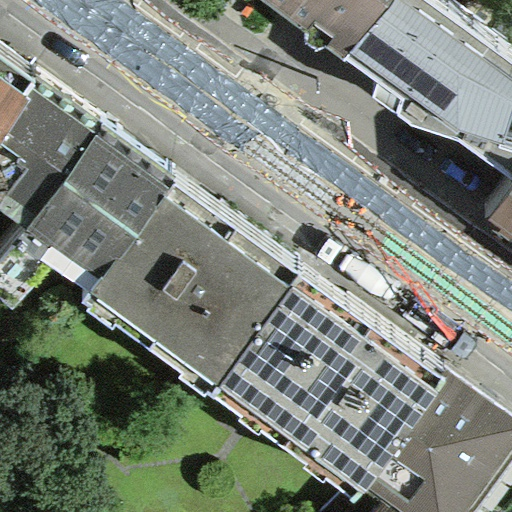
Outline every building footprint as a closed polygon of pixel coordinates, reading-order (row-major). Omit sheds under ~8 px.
[(292,0),(344,37),(371,0),(292,0)] [(420,6),(424,0),(371,0),(344,37),(315,78),(341,97),(412,148),(482,51),(420,6)] [(0,109),(35,61),(0,35),(0,109)] [(0,109),(0,168),(7,174),(0,183),(31,206),(102,109),(60,79),(35,61),(0,109)] [(102,109),(31,206),(0,239),(0,292),(59,227),(72,236),(57,257),(83,276),(81,279),(85,282),(173,161),(134,133),(102,109)] [(85,282),(213,374),(300,253),(219,194),(173,161),(85,282)] [(511,168),(487,203),(511,221),(511,168)] [(300,253),(213,374),(353,476),(370,458),(444,357),(366,300),(300,253)] [(467,511),(511,449),(511,405),(444,357),(370,458),(398,479),(367,511),(467,511)]
